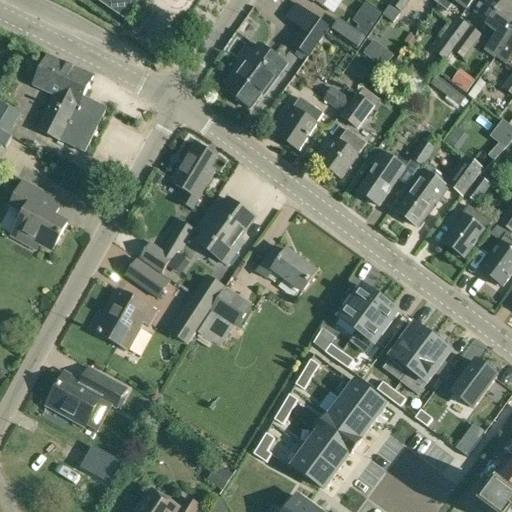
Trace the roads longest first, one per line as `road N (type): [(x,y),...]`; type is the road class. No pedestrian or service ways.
road 1 (unclassified): [(511,350),(176,104)]
road 2 (residential): [(0,422),(176,104)]
road 3 (unclassified): [(176,104),(0,12)]
road 4 (residential): [(176,104),(240,0)]
